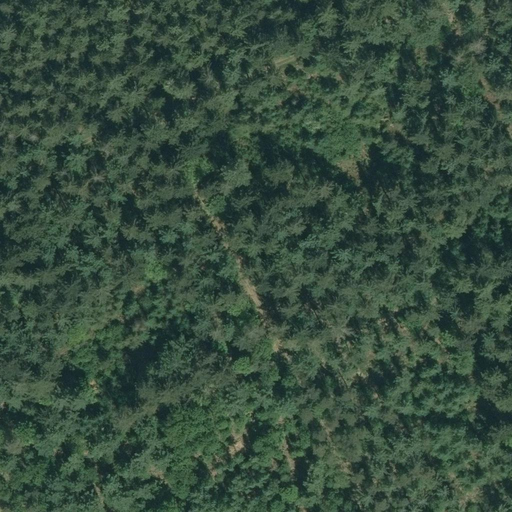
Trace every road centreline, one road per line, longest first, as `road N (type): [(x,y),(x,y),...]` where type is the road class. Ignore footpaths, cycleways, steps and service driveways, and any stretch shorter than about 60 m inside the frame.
road 1 (track): [(147,102),(368,511)]
road 2 (track): [(147,102),(404,0)]
road 3 (track): [(0,161),(147,102)]
